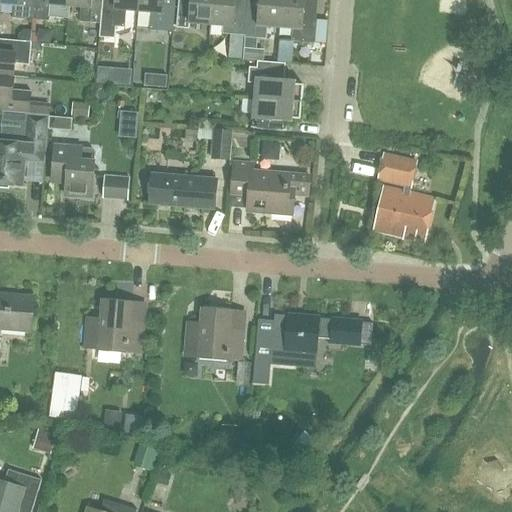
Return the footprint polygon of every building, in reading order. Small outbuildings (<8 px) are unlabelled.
[(14,4),(13,17),(34,19),(35,0),(2,0),(2,3),(14,4)] [(69,19),(70,6),(69,6),(69,0),(35,0),(34,19),(49,20),(50,17),(69,19)] [(81,7),(80,21),(102,23),(102,16),(103,0),(69,0),(69,6),(81,7)] [(139,10),(139,0),(116,0),(115,17),(102,16),(102,23),(100,36),(116,38),(117,26),(126,27),(128,9),(139,10)] [(138,25),(150,26),(150,29),(174,31),(176,6),(164,5),(164,0),(139,0),(139,10),(138,25)] [(213,24),(214,0),(191,0),(191,4),(179,3),(177,27),(190,28),(190,22),(213,24)] [(247,18),(235,16),(235,0),(214,0),(213,24),(224,25),(223,33),(245,35),(245,37),(246,37),(248,13),(247,13),(247,18)] [(246,37),(268,38),(269,26),(281,27),(283,0),(260,0),(259,14),(248,13),(246,37)] [(283,0),(281,27),(293,28),(292,40),(327,43),(329,20),(304,17),(305,0),(283,0)] [(0,74),(14,76),(15,76),(16,63),(30,64),(32,41),(4,39),(3,51),(0,50),(0,74)] [(265,50),(244,49),(243,60),(259,61),(264,61),(265,50)] [(257,83),(255,97),(303,101),(304,84),(285,83),(286,63),(264,61),(259,61),(258,67),(251,66),(249,82),(257,83)] [(97,83),(108,84),(109,67),(98,66),(97,83)] [(2,111),(22,113),(49,115),(50,102),(31,101),(32,89),(14,89),(14,76),(0,74),(0,98),(3,99),(2,111)] [(168,76),(159,75),(158,88),(167,88),(168,76)] [(301,119),(303,101),(255,97),(253,127),(264,129),(269,129),(283,129),(283,121),(294,122),(294,118),(301,119)] [(25,159),(45,161),(48,117),(29,115),(27,137),(9,136),(9,142),(0,141),(0,189),(7,190),(8,184),(23,185),(25,159)] [(50,128),(65,129),(72,130),(73,118),(51,116),(50,128)] [(213,138),(211,159),(231,161),(234,131),(199,128),(199,138),(213,138)] [(232,158),(250,160),(252,142),(234,140),(232,158)] [(93,197),(97,148),(84,147),(66,146),(56,145),(54,175),(65,176),(67,179),(66,195),(93,197)] [(419,159),(385,152),(378,181),(412,188),(419,159)] [(293,215),(295,194),(309,195),(311,175),(253,170),(254,163),(235,161),(233,188),(250,190),(249,208),(271,210),(271,213),(293,215)] [(215,208),(218,179),(153,174),(151,203),(215,208)] [(118,176),(116,200),(128,201),(130,177),(118,176)] [(426,242),(436,198),(384,186),(374,229),(426,242)] [(0,337),(1,328),(28,330),(31,294),(0,291),(0,337)] [(356,298),(355,316),(365,316),(366,298),(356,298)] [(141,351),(142,329),(130,327),(131,303),(105,301),(103,319),(89,318),(87,347),(141,351)] [(241,359),(243,336),(230,335),(232,311),(204,308),(202,331),(188,330),(186,355),(241,359)] [(360,344),(361,321),(276,314),(271,364),(307,367),(308,350),(315,351),(316,337),(333,339),(333,342),(360,344)] [(76,421),(82,376),(56,372),(49,417),(76,421)] [(133,466),(152,472),(159,447),(141,442),(133,466)] [(31,511),(42,480),(9,470),(5,483),(0,481),(0,511),(31,511)] [(135,511),(136,509),(104,499),(100,511),(88,508),(86,511),(135,511)]
